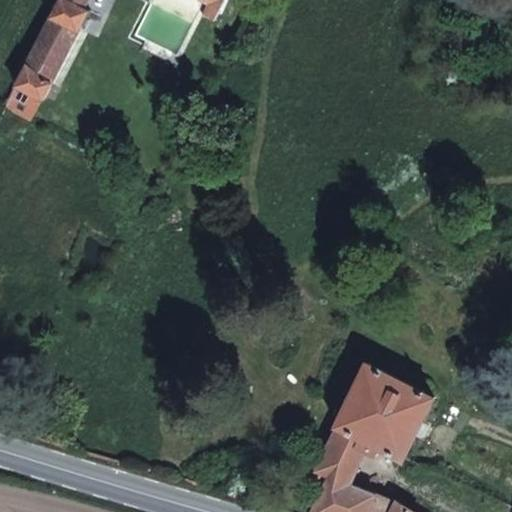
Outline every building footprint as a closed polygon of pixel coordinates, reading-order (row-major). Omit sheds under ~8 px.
[(85,7),(70,0),(60,0),(52,17),(80,31),(90,10),(85,7)] [(203,0),(202,3),(211,7),(206,16),(216,21),(226,0),(203,0)] [(80,31),(52,17),(28,63),(55,80),(80,31)] [(55,80),(28,63),(17,85),(45,100),(55,80)] [(436,397),(369,362),(339,425),(381,447),(405,459),(409,453),(436,397)] [(381,447),(339,425),(317,470),(330,476),(313,511),(369,511),(378,494),(353,483),(367,451),(377,456),(381,447)] [(392,511),(398,502),(378,494),(369,511),(392,511)] [(415,511),(398,502),(392,511),(415,511)]
